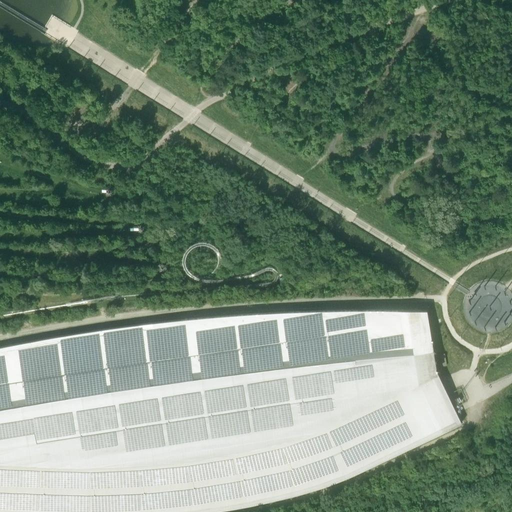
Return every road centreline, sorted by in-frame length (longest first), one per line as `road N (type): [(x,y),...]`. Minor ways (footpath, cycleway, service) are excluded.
road 1 (track): [(176,127),(175,151),(148,190),(84,204),(0,198)]
road 2 (track): [(0,248),(135,246),(190,223)]
